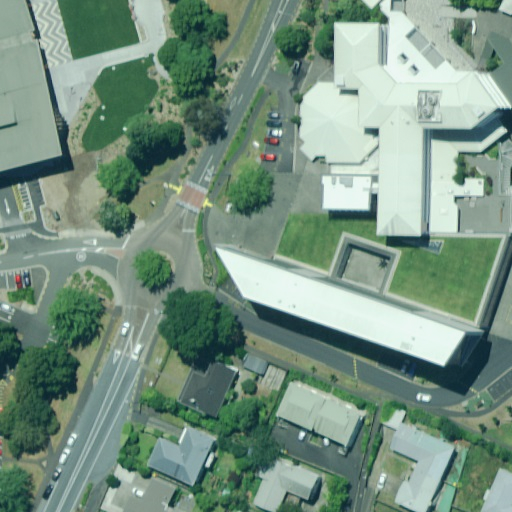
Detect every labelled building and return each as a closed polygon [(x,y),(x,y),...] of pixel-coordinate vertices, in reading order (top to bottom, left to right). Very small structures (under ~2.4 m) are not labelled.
[(0,0),(0,185),(69,167),(26,0),(0,0)] [(410,24),(343,24),(342,64),(303,103),(301,156),(311,166),(329,167),(330,193),(383,194),(383,214),(383,237),(383,240),(460,240),(460,156),(480,152),(511,133),(511,106),(485,73),(439,72),(409,48),(410,24)] [(463,372),(485,332),(230,246),(255,300),(463,372)] [(290,367),(250,352),(244,369),(284,383),(290,367)] [(240,370),(199,354),(180,403),(221,419),(240,370)] [(366,414),(293,383),(279,415),(352,447),(366,414)] [(406,413),(388,406),(382,423),(400,430),(406,413)] [(432,511),(460,445),(404,423),(393,450),(422,462),(414,484),(408,482),(400,504),(420,511),(432,511)] [(220,440),(193,428),(184,449),(164,440),(152,466),(199,487),(220,440)] [(323,478),(267,454),(257,477),(266,480),(256,504),(273,511),(280,511),(290,492),(313,502),(323,478)] [(511,511),(511,474),(503,471),(485,511),(511,511)] [(171,511),(181,489),(157,479),(148,500),(136,495),(128,511),(171,511)]
